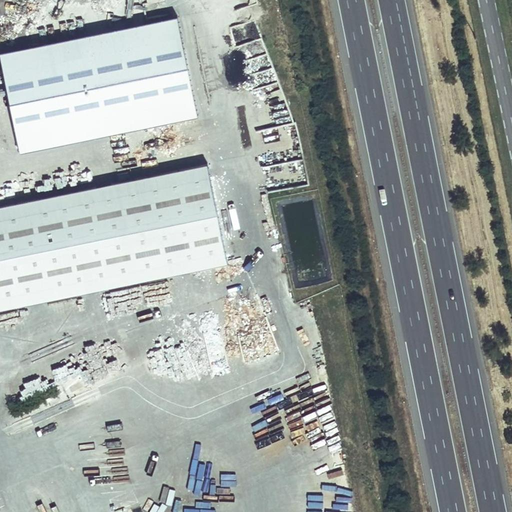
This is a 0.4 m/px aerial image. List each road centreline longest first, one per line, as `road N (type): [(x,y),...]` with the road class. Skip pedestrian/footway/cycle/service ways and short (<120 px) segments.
road 1 (motorway): [(351,0),(454,511)]
road 2 (motorway): [(494,511),(392,0)]
road 3 (secondary): [(511,124),(486,0)]
